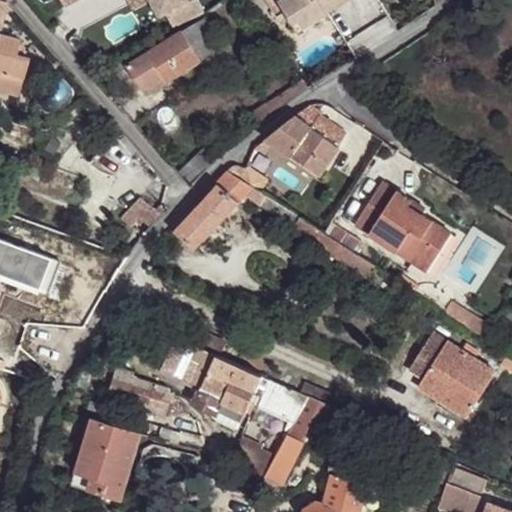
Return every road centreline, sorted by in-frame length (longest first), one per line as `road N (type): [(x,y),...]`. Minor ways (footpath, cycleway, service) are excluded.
road 1 (residential): [(190,198),(135,262),(47,412),(18,511)]
road 2 (residential): [(463,0),(273,123),(190,198)]
road 3 (residential): [(14,0),(190,198)]
